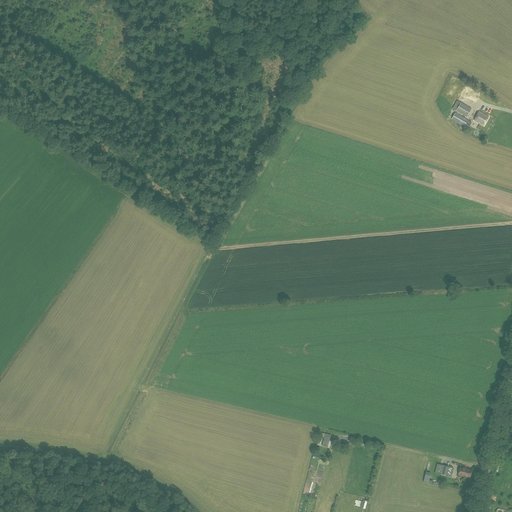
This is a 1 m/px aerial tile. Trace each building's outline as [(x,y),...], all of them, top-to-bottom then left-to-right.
[(480,94),(466,86),(461,94),(476,103),(480,94)] [(457,110),(469,115),(472,106),(460,102),(457,110)] [(484,126),(489,118),(480,112),(475,121),(484,126)] [(469,124),(456,117),(453,123),(466,130),(469,124)] [(322,446),(328,447),(331,438),(325,436),(322,446)] [(441,474),(443,465),(437,464),(435,472),(441,474)] [(449,467),(445,466),(443,465),(441,474),(447,475),(449,467)] [(460,466),(458,475),(464,477),(464,476),(471,478),(472,470),(469,469),(469,468),(460,466)]
